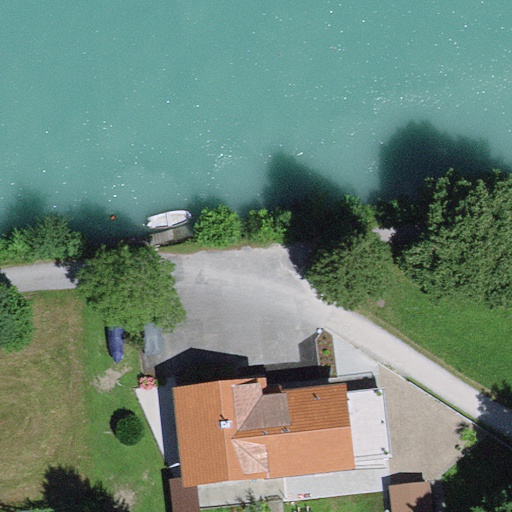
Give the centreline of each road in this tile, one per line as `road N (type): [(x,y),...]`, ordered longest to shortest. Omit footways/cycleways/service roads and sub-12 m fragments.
road 1 (residential): [(0,283),(298,253)]
road 2 (track): [(511,428),(315,311),(298,253)]
